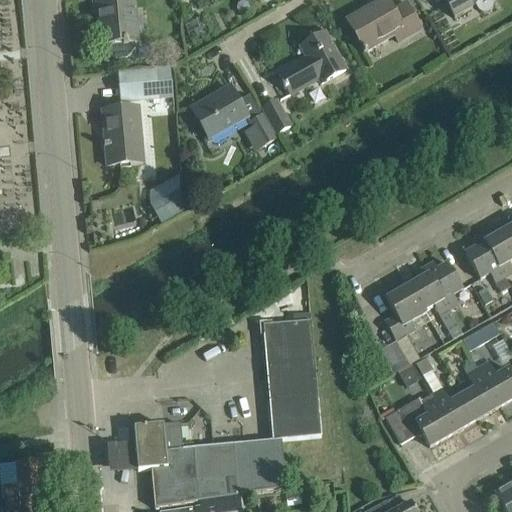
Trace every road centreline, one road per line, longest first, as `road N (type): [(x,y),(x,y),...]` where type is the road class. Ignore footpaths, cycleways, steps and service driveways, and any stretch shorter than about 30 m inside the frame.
road 1 (tertiary): [(88,511),(43,0)]
road 2 (residential): [(511,179),(352,271)]
